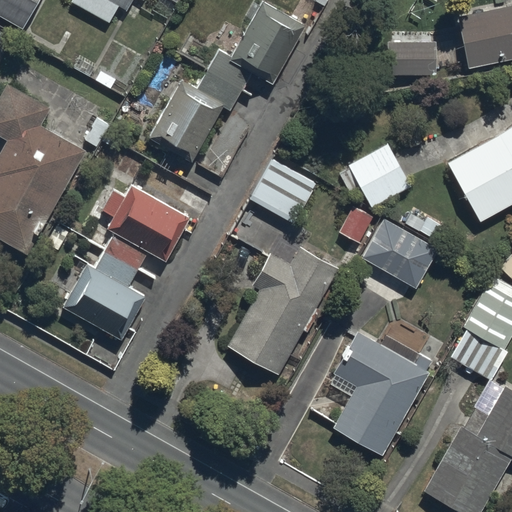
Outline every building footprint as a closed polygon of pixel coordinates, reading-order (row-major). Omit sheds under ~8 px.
[(0,0),(0,17),(22,29),(37,0),(0,0)] [(142,0),(72,0),(71,2),(107,24),(117,6),(126,11),(132,0),(140,0),(142,1),(142,0)] [(270,85),(303,28),(261,4),(230,58),(218,51),(196,89),(181,80),(148,139),(191,163),(223,107),(228,111),(250,73),(270,85)] [(511,58),(511,6),(456,18),(466,68),(511,58)] [(434,76),(433,42),(384,43),(384,77),(434,76)] [(0,241),(26,256),(84,152),(39,128),(51,107),(6,82),(0,92),(0,138),(5,141),(0,149),(0,241)] [(511,125),(445,164),(478,220),(511,200),(511,125)] [(409,190),(385,144),(346,164),(349,168),(336,174),(347,195),(360,188),(371,209),(409,190)] [(272,158),(249,199),(294,224),(317,184),(272,158)] [(102,252),(136,270),(145,253),(164,263),(187,218),(129,189),(124,199),(112,192),(101,213),(111,218),(105,229),(112,232),(102,252)] [(357,243),(370,218),(350,208),(337,232),(357,243)] [(382,220),(360,259),(416,290),(438,251),(382,220)] [(315,308),(336,270),(297,250),(289,266),(268,255),(251,288),(259,292),(228,350),(277,377),(301,331),(306,334),(319,310),(315,308)] [(136,270),(102,252),(92,272),(82,266),(60,309),(123,340),(144,298),(126,289),(136,270)] [(511,254),(499,268),(511,280),(511,254)] [(490,380),(505,353),(502,351),(511,331),(511,298),(509,297),(511,292),(511,287),(488,275),(461,328),(465,330),(450,359),(490,380)] [(381,456),(427,374),(424,372),(430,360),(382,333),(376,343),(357,333),(334,374),(356,387),(333,429),(381,456)] [(453,511),(479,511),(509,458),(511,459),(511,391),(502,386),(487,411),(476,405),(463,429),(459,427),(422,494),(453,511)]
